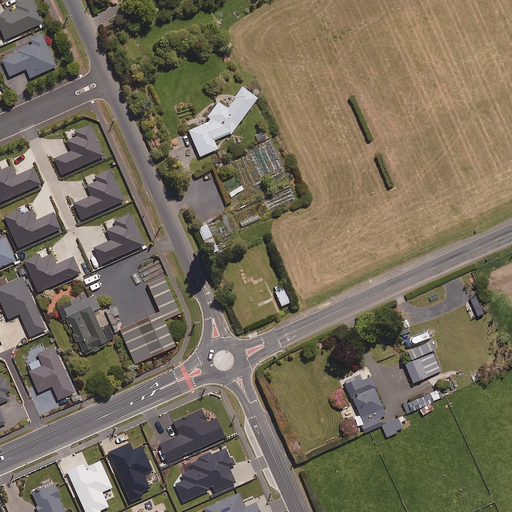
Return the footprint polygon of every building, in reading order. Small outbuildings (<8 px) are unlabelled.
[(44,23),(33,0),(31,0),(18,6),(19,9),(11,13),(9,10),(0,14),(0,26),(6,40),(44,23)] [(57,68),(43,35),(31,40),(33,45),(18,52),(20,54),(3,61),(11,78),(27,70),(31,79),(57,68)] [(218,100),(208,115),(209,116),(209,120),(188,129),(200,155),(218,147),(214,138),(229,132),(231,133),(257,96),(243,85),(227,107),(218,100)] [(1,168),(0,166),(0,200),(40,183),(33,166),(15,174),(11,164),(1,168)] [(112,175),(110,170),(97,175),(99,180),(112,175)] [(105,185),(103,180),(90,186),(92,191),(105,185)] [(107,195),(105,189),(94,194),(97,199),(107,195)] [(36,219),(31,207),(21,212),(20,208),(5,215),(18,246),(60,228),(52,211),(36,219)] [(142,244),(128,212),(104,223),(111,239),(93,246),(100,262),(142,244)] [(218,249),(207,223),(198,227),(209,253),(218,249)] [(0,265),(16,259),(6,237),(0,239),(0,265)] [(55,263),(51,253),(41,257),(39,252),(23,259),(37,291),(80,272),(72,256),(55,263)] [(179,312),(163,274),(147,281),(159,308),(119,325),(135,362),(175,345),(164,319),(179,312)] [(45,328),(22,276),(0,285),(0,300),(8,318),(19,313),(29,335),(45,328)] [(291,300),(283,282),(273,286),(281,305),(291,300)] [(94,294),(82,299),(80,294),(57,305),(63,316),(66,315),(83,353),(108,342),(107,340),(113,337),(108,325),(101,328),(93,310),(100,307),(94,294)] [(117,302),(109,307),(113,313),(121,308),(117,302)] [(432,348),(428,340),(405,350),(408,359),(432,348)] [(74,392),(53,346),(37,353),(42,365),(29,370),(38,391),(52,385),(58,399),(74,392)] [(439,371),(432,353),(406,364),(413,381),(439,371)] [(374,386),(367,370),(342,381),(354,406),(349,408),(357,425),(360,424),(364,432),(380,425),(377,417),(384,414),(372,387),(374,386)] [(3,380),(0,373),(0,423),(5,422),(0,410),(0,401),(7,398),(5,392),(10,389),(6,379),(3,380)] [(439,397),(435,390),(403,406),(407,413),(439,397)] [(432,408),(430,403),(419,409),(422,414),(432,408)] [(395,430),(401,427),(397,418),(381,425),(386,437),(396,432),(395,430)] [(59,493),(54,483),(32,493),(40,511),(65,511),(58,494),(59,493)]
